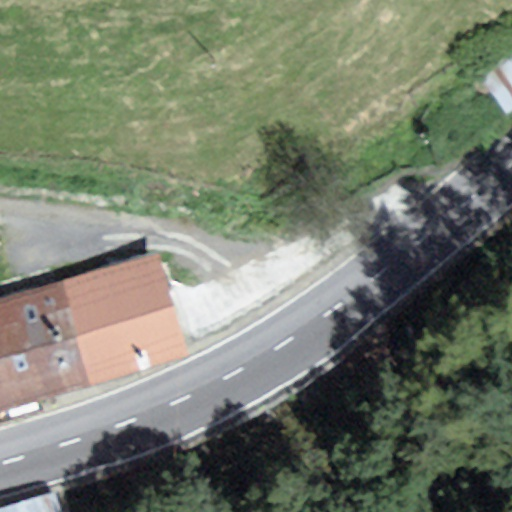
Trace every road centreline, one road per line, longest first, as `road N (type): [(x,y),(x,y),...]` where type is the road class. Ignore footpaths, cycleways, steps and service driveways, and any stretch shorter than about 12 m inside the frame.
road 1 (primary): [(511,184),(282,348),(159,411),(0,466)]
road 2 (track): [(295,339),(233,279),(188,249),(124,228),(0,207)]
